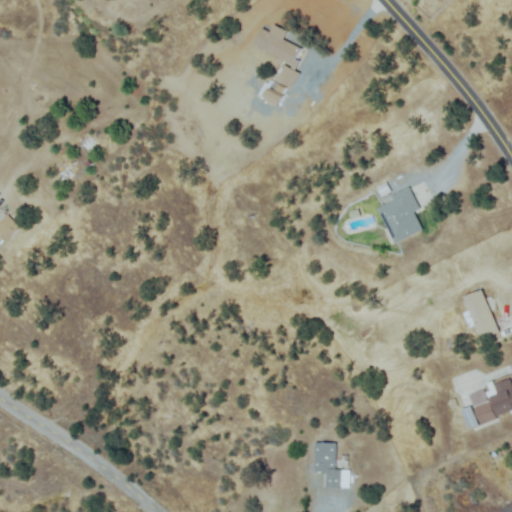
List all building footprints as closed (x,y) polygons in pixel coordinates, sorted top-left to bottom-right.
[(285,31),(281,38),(302,49),(296,60),(300,62),(295,71),(299,74),(292,86),(278,78),(285,66),(291,69),(293,65),(255,44),(264,29),(271,32),(275,25),(285,31)] [(280,85),(287,88),(284,93),(277,90),(280,85)] [(262,97),(268,86),(284,96),(278,106),(262,97)] [(423,229),(397,243),(379,209),(396,199),(394,196),(409,188),(420,209),(413,212),(423,229)] [(21,229),(10,240),(0,229),(0,225),(9,216),(21,229)] [(483,338),(466,298),(483,291),(500,331),(483,338)] [(511,379),(511,381),(511,410),(501,415),(494,399),(499,397),(495,386),(511,379)] [(483,423),(471,397),(484,391),(496,418),(483,423)] [(473,408),(480,424),(471,427),(465,411),(473,408)] [(337,444),(336,472),(351,472),(350,487),(327,486),(328,472),(316,471),(317,443),(337,444)]
